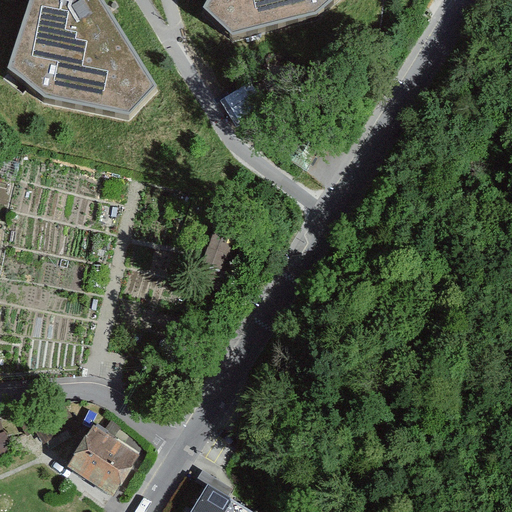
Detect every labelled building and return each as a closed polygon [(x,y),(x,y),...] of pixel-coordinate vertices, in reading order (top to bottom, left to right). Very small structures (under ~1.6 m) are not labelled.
[(100,0),(33,0),(15,64),(49,91),(129,109),(155,84),(100,0)] [(215,0),(211,9),(235,29),(315,12),(330,0),(215,0)] [(327,141),(306,128),(286,161),(306,174),(327,141)] [(238,237),(215,229),(205,262),(227,269),(238,237)] [(79,423),(66,404),(34,425),(46,445),(79,423)] [(141,455),(97,427),(73,464),(116,493),(141,455)] [(6,433),(0,435),(0,460),(15,454),(6,433)] [(250,511),(209,487),(192,511),(250,511)]
